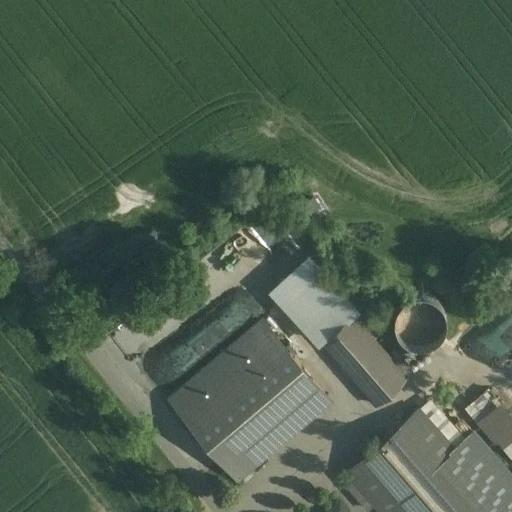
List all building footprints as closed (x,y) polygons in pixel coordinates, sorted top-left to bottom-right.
[(118,195),(184,162),(175,143),(97,181),(102,192),(97,194),(103,207),(119,199),(118,195)] [(437,294),(394,293),(393,337),(436,339),(437,294)] [(313,337),(366,396),(408,359),(354,300),(313,337)] [(336,390),(264,309),(171,392),(243,472),(336,390)] [(483,421),(454,446),(484,479),(511,455),(511,396),(496,379),(468,404),(483,421)] [(414,401),(339,467),(378,511),(511,511),(511,510),(484,479),(454,446),(414,401)]
